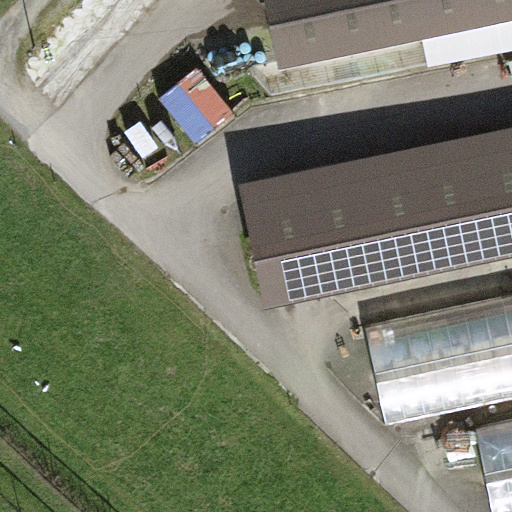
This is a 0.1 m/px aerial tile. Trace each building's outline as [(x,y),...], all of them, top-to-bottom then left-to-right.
[(511,0),(273,0),(287,61),(511,13),(511,0)] [(197,71),(161,102),(190,135),(226,104),(197,71)] [(511,156),(253,211),(273,304),(511,253),(511,156)] [(511,295),(365,326),(386,426),(511,398),(511,295)] [(511,511),(511,419),(475,428),(492,511),(511,511)]
